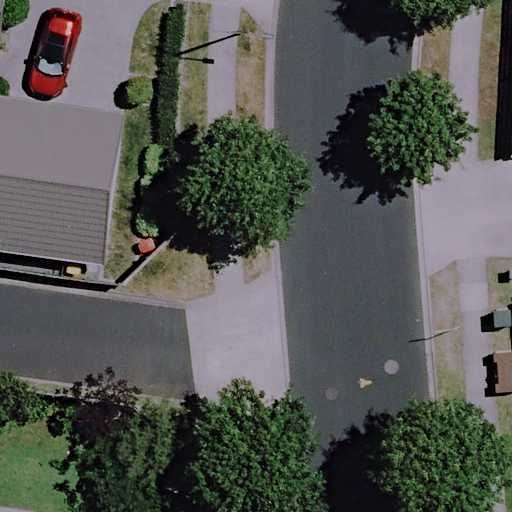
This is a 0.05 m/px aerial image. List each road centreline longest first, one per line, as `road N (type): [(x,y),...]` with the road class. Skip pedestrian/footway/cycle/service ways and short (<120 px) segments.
road 1 (residential): [(336,361),(326,129),(339,0)]
road 2 (residential): [(0,323),(336,361)]
road 3 (residential): [(357,511),(336,361)]
